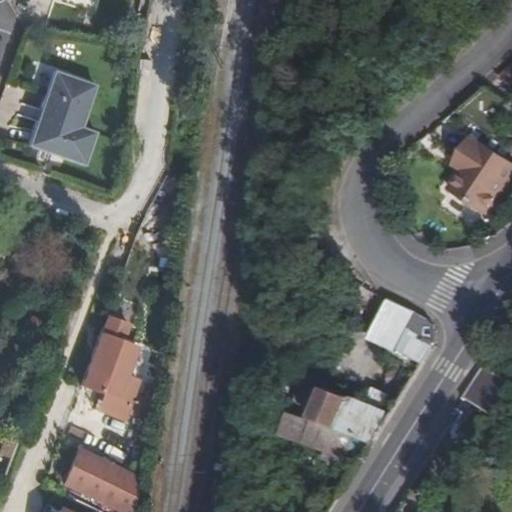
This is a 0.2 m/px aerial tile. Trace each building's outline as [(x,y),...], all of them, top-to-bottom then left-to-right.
[(511,64),(498,77),(502,84),(511,81),(511,64)] [(98,92),(48,74),(21,151),(83,173),(96,137),(83,132),(98,92)] [(472,105),(463,114),(476,123),(483,115),(472,105)] [(466,161),(461,169),(449,186),(483,212),(511,172),(511,165),(473,136),(459,155),(466,161)] [(454,162),(461,169),(466,161),(459,155),(454,162)] [(427,316),(390,299),(368,342),(419,375),(436,349),(433,328),(427,316)] [(122,327),(104,321),(99,334),(117,341),(122,327)] [(135,347),(117,341),(99,334),(80,384),(116,398),(135,347)] [(142,373),(161,380),(167,355),(150,349),(142,373)] [(484,368),(463,398),(490,416),(510,386),(484,368)] [(262,387),(261,430),(272,430),(273,387),(262,387)] [(296,443),(357,471),(388,422),(380,419),(387,402),(372,396),(365,412),(332,397),(329,401),(310,393),(299,420),(305,422),(296,443)] [(77,448),(65,482),(132,507),(134,469),(77,448)]
